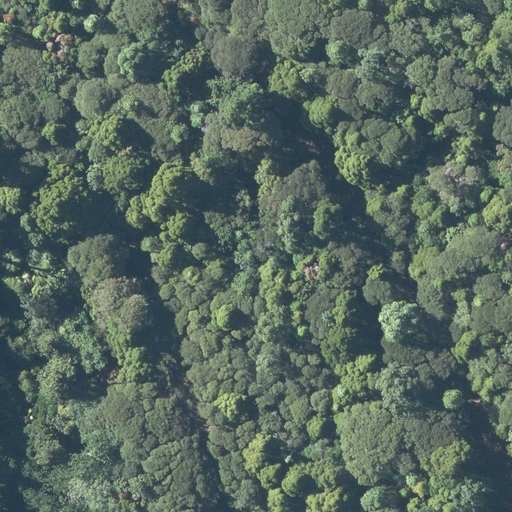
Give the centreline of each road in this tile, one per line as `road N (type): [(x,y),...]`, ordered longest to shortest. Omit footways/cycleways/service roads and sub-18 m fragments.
road 1 (track): [(511,468),(359,102),(227,0)]
road 2 (track): [(0,70),(67,151),(167,301),(205,511)]
